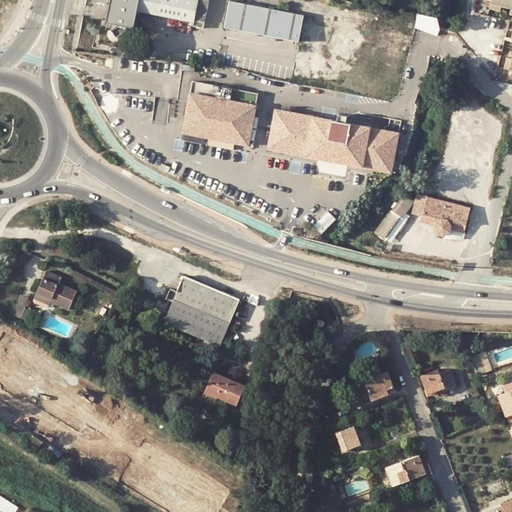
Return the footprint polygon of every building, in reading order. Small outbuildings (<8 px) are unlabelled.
[(110,25),(115,33),(125,27),(126,24),(135,26),(137,15),(139,8),(190,18),(189,25),(204,28),(209,0),(109,0),(105,19),(116,22),(110,25)] [(226,0),(221,25),(295,41),(300,14),(233,0),(226,0)] [(511,0),(488,0),(488,3),(499,6),(511,9),(511,53),(510,61),(507,71),(507,72),(511,72),(511,0)] [(487,8),(497,11),(499,6),(488,3),(487,8)] [(440,33),(444,18),(421,13),(417,28),(440,33)] [(502,68),(502,70),(507,71),(510,61),(505,59),(502,68)] [(260,92),(193,80),(183,133),(250,145),(260,92)] [(399,133),(275,109),(267,150),(391,174),(399,133)] [(377,232),(388,239),(408,210),(409,210),(413,202),(404,194),(377,232)] [(452,228),(464,231),(470,208),(416,194),(411,214),(422,216),(420,223),(434,226),(434,231),(436,234),(443,236),(448,235),(451,232),(452,228)] [(318,234),(336,219),(329,210),(311,225),(318,234)] [(51,299),(49,303),(55,306),(68,312),(77,292),(59,284),(61,278),(46,272),(37,292),(51,299)] [(172,303),(164,323),(221,347),(226,335),(240,301),(183,277),(176,293),(171,291),(167,300),(172,303)] [(49,303),(51,299),(37,292),(32,301),(47,308),(49,303)] [(251,294),(248,302),(256,305),(260,297),(251,294)] [(23,308),(18,319),(23,321),(28,310),(23,308)] [(471,355),(476,373),(483,371),(478,353),(471,355)] [(427,392),(442,387),(443,390),(456,385),(449,367),(439,371),(437,367),(421,373),(427,392)] [(386,370),(354,383),(361,399),(371,396),(372,399),(388,392),(386,387),(392,385),(386,370)] [(217,396),(216,400),(236,407),(245,386),(231,380),(213,372),(205,391),(217,396)] [(19,398),(55,422),(71,398),(35,374),(19,398)] [(499,393),(507,417),(511,415),(511,378),(502,381),(505,391),(499,393)] [(217,396),(205,391),(203,394),(216,400),(217,396)] [(116,435),(130,412),(98,392),(83,414),(116,435)] [(365,425),(355,428),(353,424),(336,431),(343,450),(359,445),(360,447),(372,443),(365,425)] [(404,464),(394,468),(392,464),(389,466),(397,487),(413,481),(412,478),(425,472),(419,454),(403,460),(404,464)] [(404,464),(403,460),(392,464),(394,468),(404,464)] [(503,477),(485,483),(488,492),(506,486),(503,477)] [(332,484),(324,487),(328,500),(337,497),(332,484)] [(0,494),(0,508),(2,510),(5,511),(15,511),(19,507),(0,494)] [(504,511),(511,511),(511,496),(500,501),(504,511)]
